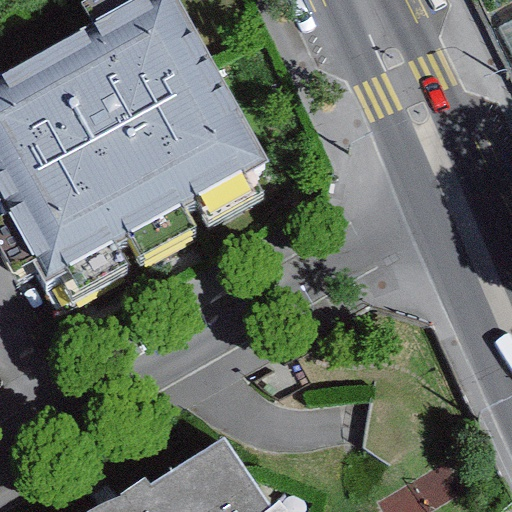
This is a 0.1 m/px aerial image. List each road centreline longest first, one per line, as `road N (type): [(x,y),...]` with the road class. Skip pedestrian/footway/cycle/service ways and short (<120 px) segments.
road 1 (residential): [(0,464),(462,199)]
road 2 (residential): [(369,0),(462,199)]
road 3 (residential): [(462,199),(511,321)]
